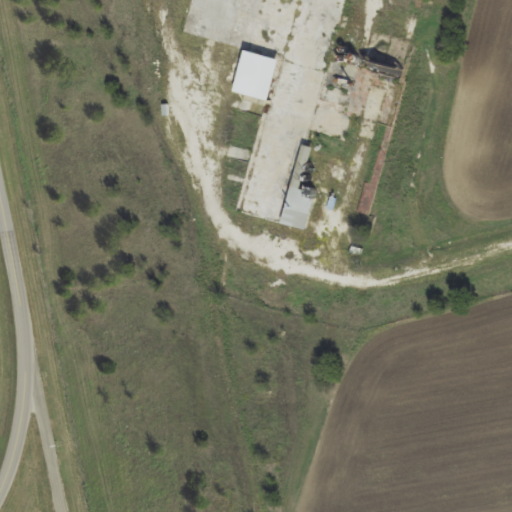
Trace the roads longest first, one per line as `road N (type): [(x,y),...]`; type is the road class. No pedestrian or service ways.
road 1 (track): [(288,511),(331,282),(511,234)]
road 2 (track): [(331,282),(217,251),(149,0)]
road 3 (track): [(407,262),(407,171),(431,43),(392,0)]
road 4 (residential): [(37,331),(28,447),(2,511)]
road 5 (residential): [(0,152),(37,331)]
